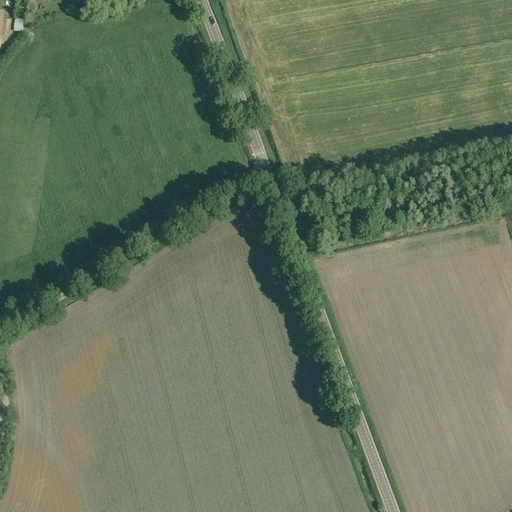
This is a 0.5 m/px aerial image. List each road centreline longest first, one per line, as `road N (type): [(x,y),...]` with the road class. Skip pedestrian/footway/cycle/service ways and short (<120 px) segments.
road 1 (tertiary): [(394,511),(266,172)]
road 2 (unclassified): [(0,321),(48,302),(266,172)]
road 3 (tertiary): [(266,172),(202,0)]
